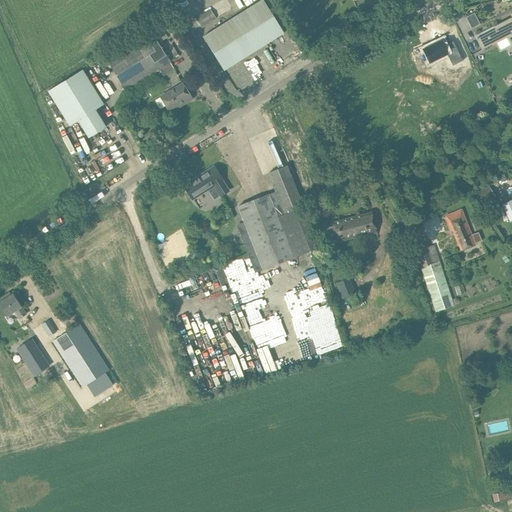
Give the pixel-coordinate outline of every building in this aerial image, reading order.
[(284,34),(262,0),(245,11),(266,45),(284,34)] [(216,18),(210,10),(196,19),(201,27),(216,18)] [(266,45),(245,11),(220,27),(241,61),(266,45)] [(466,17),(472,29),(482,24),(476,12),(466,17)] [(476,39),(482,50),(507,37),(511,46),(511,45),(511,17),(493,27),(493,28),(494,28),(495,30),(476,39)] [(241,61),(220,27),(202,38),(224,72),(241,61)] [(160,70),(170,64),(171,63),(153,34),(107,61),(125,91),(160,70)] [(441,41),(423,50),(430,63),(446,54),(452,66),(462,61),(453,42),(444,46),(441,41)] [(174,70),(170,64),(160,70),(163,76),(174,70)] [(104,104),(82,69),(47,91),(69,126),(77,121),(88,138),(106,127),(95,110),(104,104)] [(183,83),(182,82),(173,87),(173,88),(159,96),(160,98),(155,100),(155,103),(158,108),(160,109),(165,106),(168,112),(178,107),(179,108),(193,99),(183,83)] [(122,115),(134,119),(136,109),(125,106),(122,115)] [(293,113),(271,124),(288,157),(310,147),(293,113)] [(223,180),(214,166),(183,186),(192,200),(214,186),(220,196),(229,191),(222,181),(223,180)] [(319,248),(287,166),(268,174),(275,192),(238,206),(249,234),(241,237),(255,273),(319,248)] [(496,197),(487,184),(474,193),(485,209),(496,201),(494,198),(496,197)] [(221,213),(225,220),(231,216),(227,210),(221,213)] [(471,234),(465,219),(461,210),(446,216),(452,231),(453,231),(461,250),(475,244),(481,241),(478,232),(471,234)] [(377,232),(372,212),(332,222),(333,226),(326,227),(331,244),(377,232)] [(453,306),(438,262),(433,264),(426,245),(415,249),(436,312),(453,306)] [(236,262),(225,265),(229,280),(240,276),(236,262)] [(187,280),(192,294),(221,283),(226,296),(232,294),(222,267),(187,280)] [(356,294),(350,278),(336,283),(342,299),(356,294)] [(20,307),(12,294),(0,302),(0,306),(6,316),(14,311),(19,318),(26,314),(21,306),(20,307)] [(230,334),(240,330),(235,315),(224,319),(230,334)] [(56,332),(48,320),(41,325),(49,336),(56,332)] [(72,328),(52,341),(82,388),(86,385),(94,397),(113,385),(105,373),(109,370),(79,324),(72,328)] [(32,339),(17,349),(34,376),(49,366),(32,339)] [(191,340),(199,363),(210,359),(203,340),(197,343),(195,339),(191,340)] [(501,492),(492,495),(494,502),(503,500),(501,492)]
